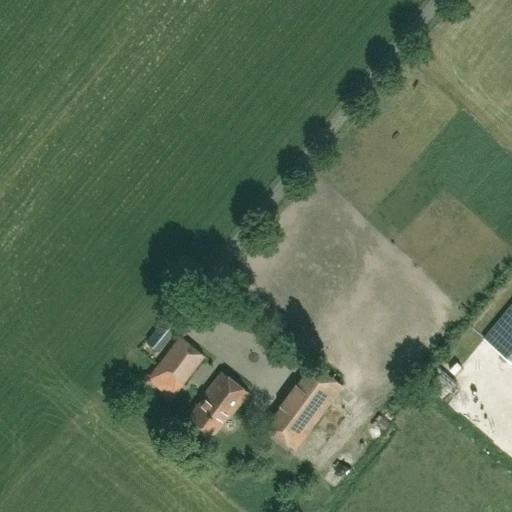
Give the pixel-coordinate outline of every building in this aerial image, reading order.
[(511,304),(484,338),(511,361),(511,304)] [(181,323),(176,318),(170,314),(147,342),(153,347),(159,352),(181,323)] [(204,356),(179,337),(158,366),(182,385),(204,356)] [(326,405),(342,385),(313,363),(298,383),(326,405)] [(229,418),(248,391),(222,371),(204,394),(206,396),(187,420),(211,438),(227,416),(229,418)] [(311,427),(282,406),(266,427),(295,449),(311,427)]
